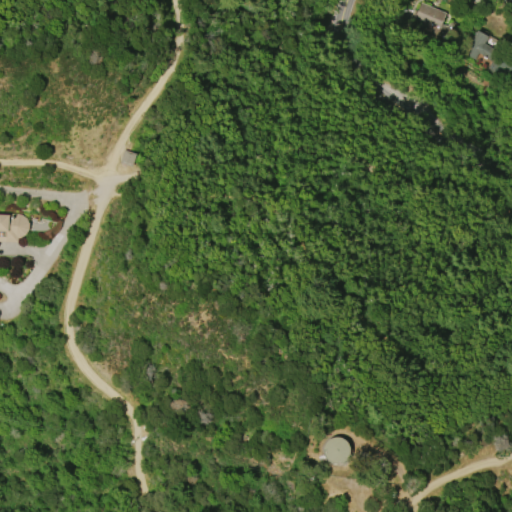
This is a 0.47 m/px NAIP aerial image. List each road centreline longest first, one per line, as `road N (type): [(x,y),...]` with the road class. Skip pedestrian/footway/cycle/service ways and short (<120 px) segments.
road 1 (track): [(511,218),(497,227),(334,171),(218,155),(104,184)]
road 2 (track): [(154,511),(139,472),(134,417),(89,377),(73,349),(70,306),(104,184)]
road 3 (secondary): [(340,0),(338,26),(365,78),(511,177)]
road 4 (residential): [(0,313),(12,316),(81,204),(0,191)]
road 5 (track): [(104,184),(125,131),(170,60),(170,0)]
road 6 (track): [(410,511),(423,491),(511,456)]
